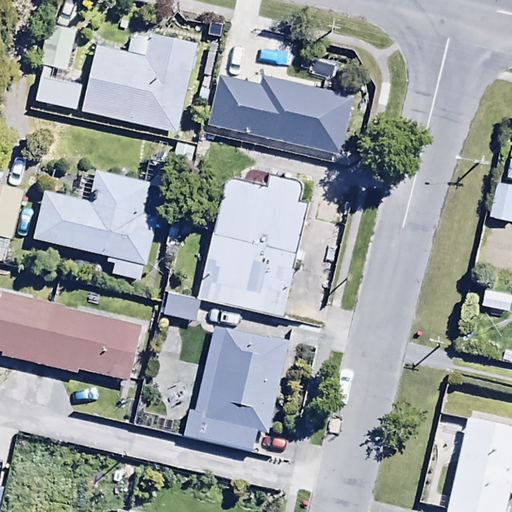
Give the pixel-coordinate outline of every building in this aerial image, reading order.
[(74,31),(46,25),(38,64),(66,70),(74,31)] [(198,43),(147,32),(142,55),(93,44),(79,109),(178,131),(198,43)] [(101,272),(137,281),(163,186),(92,169),(85,200),(41,189),(29,236),(105,254),(101,272)] [(281,316),(293,259),(302,261),(306,243),(297,241),(306,199),(294,197),(298,178),(266,171),(264,182),(222,173),(195,297),(281,316)] [(511,210),(511,184),(494,182),(488,219),(510,223),(511,210)] [(0,184),(0,252),(5,254),(21,190),(0,184)] [(0,357),(76,374),(77,370),(127,381),(140,323),(0,292),(0,357)] [(162,292),(157,312),(193,321),(198,301),(162,292)] [(179,435),(249,451),(254,431),(267,434),(288,339),(212,322),(193,411),(184,409),(179,435)] [(511,425),(464,416),(443,511),(502,511),(507,495),(511,496),(511,425)]
